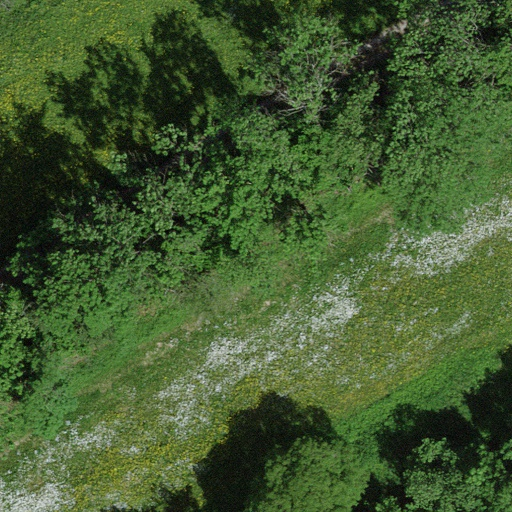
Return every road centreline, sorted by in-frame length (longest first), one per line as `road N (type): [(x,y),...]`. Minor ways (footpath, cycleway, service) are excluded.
road 1 (track): [(511,166),(153,366),(0,485)]
road 2 (track): [(469,0),(262,112),(0,294)]
